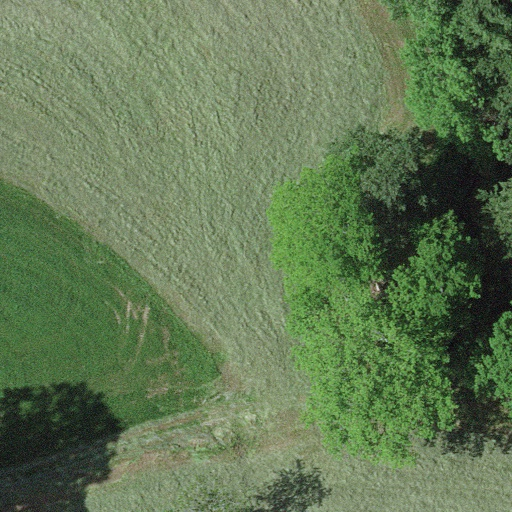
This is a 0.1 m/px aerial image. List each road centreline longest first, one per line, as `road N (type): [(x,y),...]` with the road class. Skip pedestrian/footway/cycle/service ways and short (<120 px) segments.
road 1 (track): [(363,379),(0,475)]
road 2 (track): [(511,292),(447,341),(363,379)]
road 3 (track): [(363,379),(511,437)]
